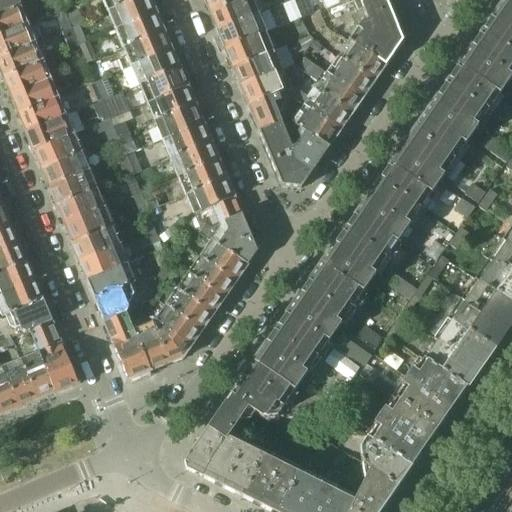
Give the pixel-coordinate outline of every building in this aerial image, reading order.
[(16,0),(0,0),(0,14),(17,7),(19,6),(16,0)] [(139,0),(99,0),(105,14),(139,0)] [(155,15),(148,0),(139,0),(105,14),(113,33),(155,15)] [(243,0),(202,0),(209,14),(243,0)] [(258,16),(251,0),(243,0),(209,14),(216,33),(258,16)] [(310,15),(304,0),(302,0),(296,3),(302,18),(310,15)] [(402,43),(383,0),(357,0),(366,19),(361,21),(346,20),(336,34),(347,42),(384,68),(402,43)] [(511,0),(504,0),(481,34),(511,55),(511,0)] [(294,2),(282,7),(290,24),(301,20),(294,2)] [(55,4),(47,8),(50,14),(58,11),(55,4)] [(0,36),(25,26),(17,7),(0,14),(0,36)] [(64,10),(54,14),(57,22),(67,18),(66,15),(64,10)] [(77,11),(66,15),(67,18),(71,29),(79,26),(83,24),(77,11)] [(163,34),(155,15),(113,33),(121,51),(163,34)] [(266,34),(258,16),(216,33),(224,51),(264,35),(266,34)] [(306,32),(300,21),(293,24),(298,36),(306,32)] [(0,58),(33,45),(25,26),(0,36),(0,58)] [(86,43),(79,26),(71,29),(79,47),(86,43)] [(79,47),(71,29),(61,33),(69,51),(79,47)] [(170,52),(163,34),(121,51),(128,70),(170,52)] [(416,215),(479,124),(511,76),(511,55),(481,34),(375,186),(367,198),(408,227),(416,215)] [(271,52),(264,35),(224,51),(223,51),(230,68),(268,53),(271,52)] [(309,46),(312,41),(309,37),(297,42),(303,56),(309,46)] [(322,47),(312,41),(309,46),(317,53),(322,47)] [(384,68),(347,42),(342,48),(346,51),(340,60),(373,83),(384,68)] [(87,43),(86,43),(79,47),(86,64),(94,61),(95,60),(87,43)] [(41,63),(33,45),(0,58),(0,75),(2,79),(41,63)] [(178,70),(170,52),(128,70),(136,88),(137,87),(178,70)] [(238,86),(279,69),(277,63),(273,64),(268,53),(230,68),(231,70),(232,70),(238,86)] [(373,83),(340,60),(333,70),(329,67),(325,73),(362,99),(373,83)] [(102,81),(94,61),(86,64),(94,84),(102,81)] [(49,82),(41,63),(2,79),(9,98),(49,82)] [(294,67),(292,73),(300,76),(302,65),(294,67)] [(281,91),(276,79),(282,76),(279,69),(238,86),(246,105),(276,94),(281,91)] [(187,88),(179,70),(178,70),(137,87),(145,106),(187,88)] [(362,99),(325,73),(320,80),(324,83),(317,92),(351,116),(362,99)] [(104,80),(102,81),(94,84),(102,102),(112,98),(104,80)] [(56,100),(49,82),(9,98),(17,116),(56,100)] [(102,102),(94,84),(93,84),(93,85),(85,89),(93,106),(102,102)] [(194,106),(187,88),(145,106),(152,124),(194,106)] [(351,116),(317,92),(311,101),(307,98),(303,104),(340,130),(351,116)] [(281,123),(273,104),(279,101),(276,94),(246,105),(258,133),(281,123)] [(114,97),(112,98),(102,102),(109,121),(122,115),(114,97)] [(64,118),(56,100),(17,116),(24,134),(64,118)] [(109,121),(102,102),(93,106),(98,120),(101,119),(103,123),(109,121)] [(340,130),(303,104),(298,111),(302,114),(294,126),(299,129),(327,149),(340,130)] [(202,124),(194,106),(152,124),(160,141),(202,124)] [(64,118),(24,134),(32,154),(32,153),(72,137),(64,118)] [(113,130),(109,121),(103,123),(91,128),(94,137),(103,133),(108,143),(110,142),(117,139),(113,130)] [(314,169),(295,155),(292,148),(281,123),(258,133),(257,133),(280,188),(300,190),(314,169)] [(210,143),(202,124),(160,141),(168,160),(210,143)] [(125,125),(113,130),(117,139),(118,138),(118,139),(129,135),(125,125)] [(328,149),(327,149),(299,129),(298,132),(300,138),(297,146),(292,148),(295,155),(314,169),(328,149)] [(129,135),(118,139),(125,157),(133,154),(136,152),(129,135)] [(511,154),(486,136),(479,146),(505,164),(511,154)] [(81,154),(74,137),(72,137),(32,153),(40,171),(81,154)] [(125,158),(125,157),(118,139),(118,138),(117,139),(110,142),(118,161),(125,158)] [(217,161),(210,143),(168,160),(175,178),(217,161)] [(89,173),(81,154),(40,171),(48,190),(89,173)] [(140,172),(133,154),(125,157),(125,158),(132,176),(140,172)] [(125,158),(118,161),(117,161),(124,180),(132,177),(132,176),(125,158)] [(225,179),(217,161),(175,178),(183,196),(225,179)] [(96,191),(89,173),(48,190),(55,208),(96,191)] [(140,195),(139,193),(132,177),(124,180),(132,198),(140,195)] [(232,197),(225,179),(183,196),(190,215),(194,213),(232,197)] [(476,206),(483,196),(470,187),(463,197),(476,206)] [(104,209),(96,191),(55,208),(63,227),(104,209)] [(489,191),(477,207),(484,213),(496,196),(489,191)] [(147,213),(140,196),(140,195),(132,198),(140,216),(147,213)] [(256,254),(232,197),(194,213),(201,232),(216,225),(217,229),(208,242),(245,268),(256,254)] [(396,243),(408,227),(367,198),(355,215),(396,243)] [(466,220),(473,210),(460,201),(453,211),(466,220)] [(112,228),(104,209),(63,227),(71,245),(110,229),(112,228)] [(2,210),(0,210),(0,231),(10,228),(2,210)] [(328,342),(355,303),(396,243),(355,215),(253,362),(294,391),(328,342)] [(172,241),(161,216),(151,221),(160,240),(163,245),(172,241)] [(160,240),(151,221),(143,225),(152,244),(160,240)] [(185,228),(182,224),(180,221),(168,229),(174,236),(185,228)] [(511,223),(501,240),(511,247),(511,223)] [(10,228),(0,231),(0,253),(17,247),(10,228)] [(118,247),(110,229),(71,245),(70,245),(78,264),(118,247)] [(459,229),(447,245),(455,251),(467,235),(459,229)] [(511,247),(501,240),(487,259),(511,276),(511,247)] [(245,268),(208,242),(196,259),(234,285),(245,268)] [(0,274),(25,264),(17,247),(0,253),(0,274)] [(126,266),(118,247),(78,264),(85,282),(126,266)] [(163,251),(153,254),(159,269),(169,265),(163,251)] [(441,257),(427,277),(432,280),(434,282),(448,262),(441,257)] [(234,285),(196,259),(185,275),(222,302),(234,285)] [(511,276),(487,259),(473,279),(511,305),(511,276)] [(0,296),(34,283),(26,264),(25,264),(0,274),(0,296)] [(133,285),(126,266),(85,282),(93,301),(127,287),(133,285)] [(157,291),(170,275),(163,269),(149,285),(155,291),(156,289),(157,291)] [(416,292),(386,271),(379,281),(409,302),(416,292)] [(222,302),(185,275),(173,292),(211,318),(222,302)] [(418,300),(432,280),(427,277),(413,297),(418,300)] [(511,323),(511,305),(473,279),(460,299),(507,331),(511,323)] [(0,315),(2,314),(40,299),(34,283),(0,296),(0,315)] [(125,305),(127,304),(132,296),(127,287),(93,301),(102,322),(125,313),(126,308),(125,305)] [(161,294),(157,291),(156,289),(155,291),(148,299),(153,303),(161,294)] [(211,318),(173,292),(162,308),(200,334),(211,318)] [(404,321),(418,300),(413,297),(399,317),(404,321)] [(50,322),(40,299),(2,314),(7,325),(14,328),(17,327),(19,330),(24,332),(27,331),(50,322)] [(507,331),(460,299),(446,318),(493,351),(507,331)] [(200,334),(162,308),(153,321),(191,347),(200,334)] [(148,373),(131,331),(129,326),(135,324),(131,315),(129,311),(125,313),(102,322),(125,377),(132,380),(148,373)] [(391,340),(404,321),(399,317),(386,336),(391,340)] [(493,351),(446,318),(432,338),(479,371),(493,351)] [(191,347),(153,321),(150,325),(167,366),(182,359),(191,347)] [(59,343),(50,322),(27,331),(29,340),(35,353),(36,353),(59,343)] [(167,366),(150,325),(148,324),(147,324),(131,331),(148,373),(167,366)] [(372,335),(365,345),(372,350),(379,340),(372,335)] [(479,371),(432,338),(419,358),(423,361),(466,390),(479,371)] [(10,339),(0,342),(0,350),(13,346),(10,339)] [(370,358),(344,339),(337,349),(363,368),(365,365),(370,358)] [(75,381),(59,343),(36,353),(54,395),(54,396),(71,388),(75,381)] [(54,395),(36,353),(35,353),(16,361),(34,403),(54,395)] [(34,403),(16,361),(0,367),(0,372),(16,411),(34,403)] [(466,390),(423,361),(415,372),(411,370),(405,378),(452,410),(466,390)] [(294,391),(253,362),(242,379),(283,407),(294,391)] [(0,417),(16,411),(0,372),(0,417)] [(452,410),(405,378),(400,386),(404,389),(395,401),(438,431),(452,410)] [(278,414),(283,407),(242,379),(208,427),(225,439),(228,434),(238,421),(251,430),(261,419),(262,420),(265,415),(269,417),(278,414)] [(438,431),(395,401),(388,411),(384,409),(377,418),(424,450),(438,431)] [(334,419),(329,415),(324,423),(330,427),(334,419)] [(424,450),(377,418),(372,425),(376,428),(368,439),(411,469),(424,450)] [(300,425),(295,432),(307,441),(312,434),(300,425)] [(202,479),(219,446),(225,439),(208,427),(183,463),(185,471),(202,479)] [(221,489),(245,442),(228,434),(225,439),(219,446),(202,479),(221,489)] [(411,469),(368,439),(365,438),(360,447),(364,450),(358,459),(358,462),(369,470),(397,489),(411,469)] [(240,498),(263,452),(245,442),(221,489),(240,498)] [(258,507),(282,461),(263,452),(240,498),(258,507)] [(267,511),(278,511),(299,470),(282,461),(258,507),(267,511)] [(301,511),(318,479),(299,470),(278,511),(301,511)] [(381,511),(397,489),(369,470),(361,484),(345,473),(340,482),(356,493),(354,497),(352,501),(367,511),(381,511)] [(324,511),(336,488),(318,479),(301,511),(324,511)] [(346,511),(352,501),(354,497),(336,488),(324,511),(346,511)] [(367,511),(352,501),(346,511),(367,511)]
